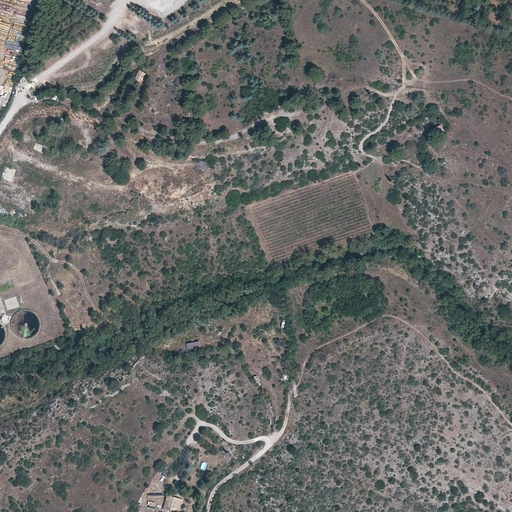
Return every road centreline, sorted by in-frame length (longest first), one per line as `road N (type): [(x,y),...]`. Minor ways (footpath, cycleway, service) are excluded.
road 1 (track): [(117,118),(191,142),(225,139),(276,115),(330,103),(348,87),(399,91)]
road 2 (track): [(247,0),(163,56),(117,118),(49,96),(14,103)]
road 3 (track): [(511,161),(496,144),(468,145),(358,0)]
road 4 (track): [(310,355),(279,437),(217,484),(206,511)]
